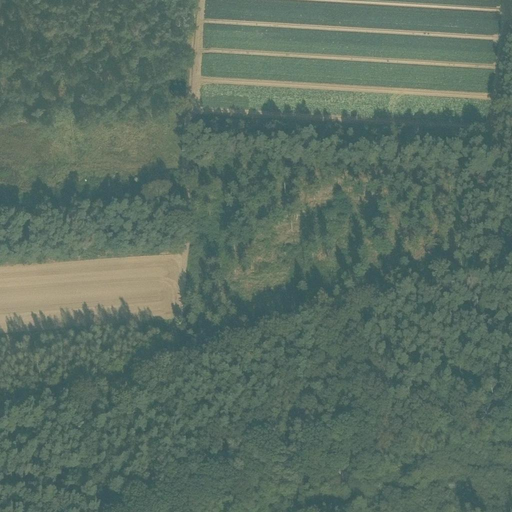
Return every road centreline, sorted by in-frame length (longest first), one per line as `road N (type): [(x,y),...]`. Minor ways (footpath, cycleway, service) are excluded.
road 1 (unclassified): [(0,417),(325,316),(511,270)]
road 2 (track): [(198,0),(194,114),(183,159),(188,211),(166,369)]
road 3 (track): [(184,169),(64,174)]
